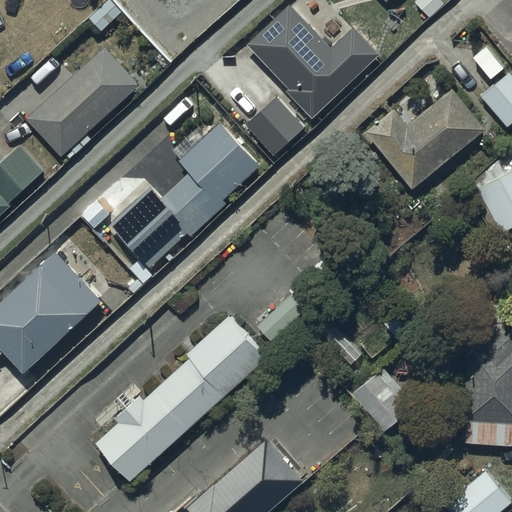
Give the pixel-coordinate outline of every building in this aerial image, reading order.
[(286,86),(312,113),(378,50),(354,24),(332,45),(290,0),(247,40),(288,84),(286,86)] [(26,115),(61,151),(138,78),(104,42),(26,115)] [(481,92),(507,122),(511,118),(511,71),(509,68),(481,92)] [(365,125),(412,184),(489,123),(456,82),(408,119),(394,102),(365,125)] [(246,121),(275,152),(305,124),(276,93),(246,121)] [(111,219),(149,262),(187,228),(190,231),(227,199),(223,194),(259,162),(220,118),(179,154),(190,167),(162,193),(152,182),(111,219)] [(0,210),(11,200),(8,197),(42,167),(20,142),(0,159),(0,210)] [(511,165),(477,184),(501,229),(511,222),(511,165)] [(0,295),(0,341),(23,366),(100,293),(88,281),(103,267),(77,240),(62,254),(54,245),(0,295)] [(257,320),(271,336),(314,297),(300,281),(257,320)] [(268,353),(228,309),(186,348),(190,354),(145,394),(137,385),(109,408),(118,418),(96,439),(131,477),(268,353)] [(319,330),(349,363),(360,353),(330,319),(319,330)] [(467,416),(466,439),(511,440),(511,327),(485,327),(484,344),(466,344),(464,416),(467,416)] [(377,369),(351,389),(382,428),(409,407),(398,394),(405,388),(391,370),(383,377),(377,369)] [(261,511),(307,473),(267,428),(170,511),(261,511)] [(485,467),(449,499),(460,511),(493,511),(511,497),(485,467)]
